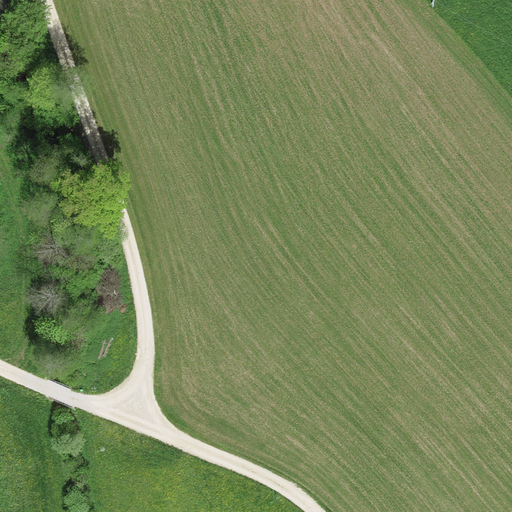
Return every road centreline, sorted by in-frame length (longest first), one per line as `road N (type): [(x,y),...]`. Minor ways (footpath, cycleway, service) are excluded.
road 1 (unclassified): [(40,0),(132,256),(145,341),(130,414)]
road 2 (unclassified): [(316,511),(277,481),(130,414)]
road 3 (unclassified): [(130,414),(0,365)]
